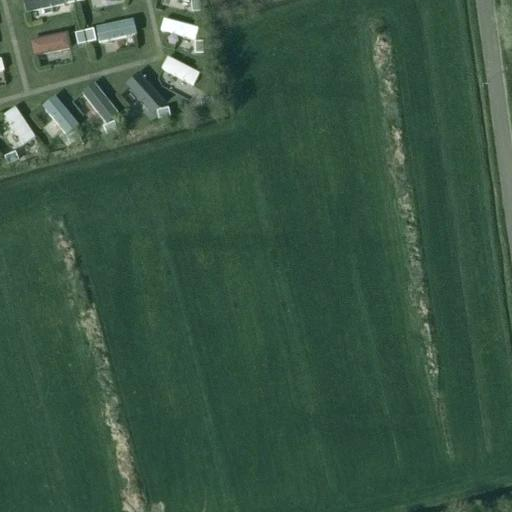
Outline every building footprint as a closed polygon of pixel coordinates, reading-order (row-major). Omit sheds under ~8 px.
[(64,3),(63,0),(22,0),(25,12),(64,3)] [(199,2),(190,3),(191,15),(200,14),(199,2)] [(135,33),(132,18),(95,26),(98,41),(135,33)] [(194,38),(197,27),(162,18),(160,30),(194,38)] [(69,47),(65,31),(28,39),(31,55),(69,47)] [(92,32),(84,33),(86,45),(95,43),(92,32)] [(83,34),(75,36),(77,47),(85,45),(83,34)] [(202,44),(194,44),(194,56),(202,56),(202,44)] [(193,84),(198,72),(167,57),(161,68),(193,84)] [(164,101),(139,71),(125,84),(150,113),(164,101)] [(117,112),(93,82),(81,92),(104,122),(117,112)] [(77,125),(53,95),(41,104),(65,134),(77,125)] [(211,100),(199,102),(200,110),(212,108),(211,100)] [(34,136),(14,107),(3,115),(22,144),(34,136)] [(167,111),(156,113),(158,121),(169,119),(167,111)] [(114,124),(102,129),(106,137),(117,132),(114,124)] [(76,134),(66,140),(69,147),(80,141),(76,134)] [(14,155),(4,159),(7,167),(18,162),(14,155)]
